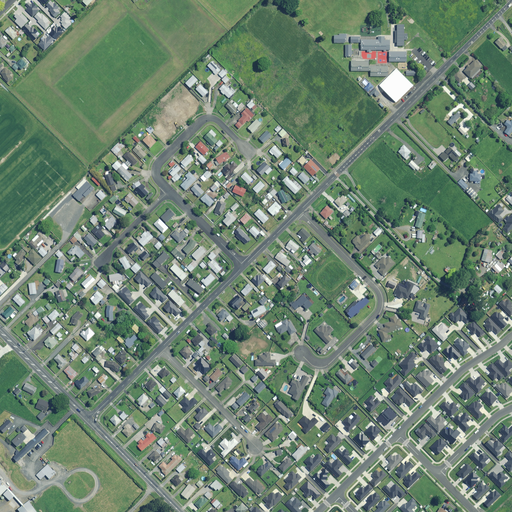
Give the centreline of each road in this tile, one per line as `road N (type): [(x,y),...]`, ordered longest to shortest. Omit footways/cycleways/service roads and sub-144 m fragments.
road 1 (residential): [(299,210),(511,1)]
road 2 (residential): [(301,352),(328,361),(374,317),(380,300),(299,210)]
road 3 (residential): [(169,190),(154,167),(202,120),(218,121),(248,151)]
road 4 (residential): [(397,433),(461,369),(511,334)]
road 5 (residential): [(257,447),(160,348)]
road 6 (tertiary): [(180,511),(88,419)]
road 7 (tertiary): [(88,419),(0,331)]
